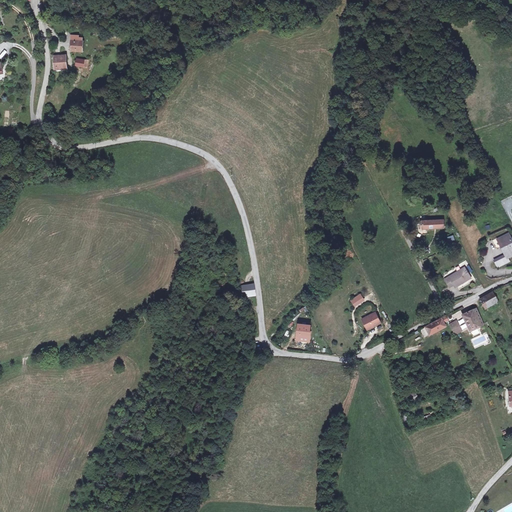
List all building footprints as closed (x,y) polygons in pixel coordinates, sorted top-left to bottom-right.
[(83,37),(79,37),(78,39),(71,39),(70,48),(82,49),(84,40),(83,40),(83,37)] [(53,56),(53,67),(66,67),(66,56),(53,56)] [(85,68),(86,61),(76,59),(74,66),(85,68)] [(444,221),(423,222),(423,230),(444,229),(444,221)] [(511,241),(508,234),(498,239),(505,254),(507,257),(511,254),(511,241)] [(509,260),(507,257),(505,254),(494,260),(498,266),(509,260)] [(465,268),(446,278),(450,285),(453,283),(456,287),(470,279),(465,268)] [(239,288),(242,298),(256,295),(254,284),(239,288)] [(481,301),(486,310),(500,302),(495,293),(481,301)] [(360,296),(351,302),(354,306),(363,300),(360,296)] [(477,311),(465,317),(471,330),(483,324),(477,311)] [(374,313),(361,319),(366,330),(374,326),(373,325),(375,324),(376,325),(380,323),(374,313)] [(428,327),(432,334),(448,326),(446,323),(444,320),(444,319),(428,327)] [(453,325),(458,335),(465,331),(460,322),(453,325)] [(300,331),(299,341),(309,342),(310,332),(300,331)] [(421,354),(422,361),(430,360),(429,353),(421,354)] [(409,397),(412,404),(422,399),(418,392),(409,397)]
